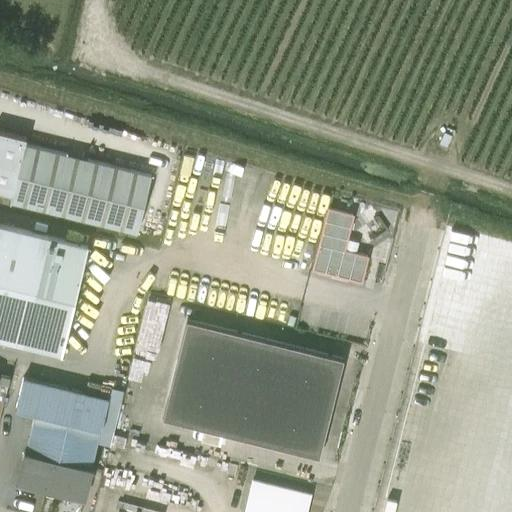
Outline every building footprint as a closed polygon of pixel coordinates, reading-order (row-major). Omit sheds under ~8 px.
[(0,192),(11,195),(10,202),(137,233),(151,175),(25,144),(27,139),(0,131),(0,192)] [(452,136),(443,132),(438,143),(446,147),(452,136)] [(352,215),(328,209),(313,269),(361,281),(367,257),(344,251),(352,215)] [(0,281),(74,300),(88,245),(0,224),(0,281)] [(0,339),(61,354),(74,300),(0,281),(0,339)] [(187,320),(186,321),(162,418),(319,457),(343,359),(187,320)] [(108,399),(23,378),(16,409),(35,413),(25,452),(24,452),(16,483),(84,499),(91,468),(90,468),(100,429),(101,429),(108,399)] [(251,479),(243,511),(306,511),(311,494),(251,479)]
